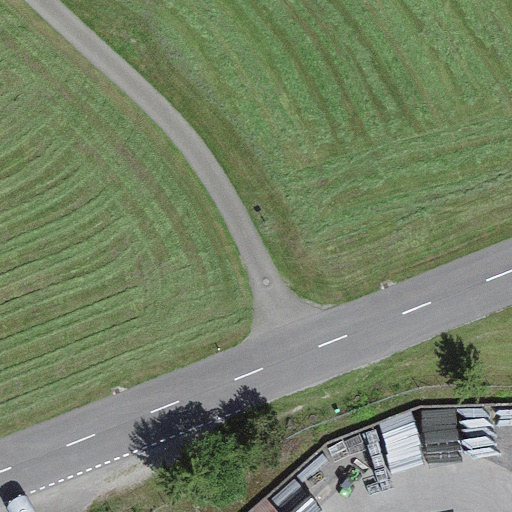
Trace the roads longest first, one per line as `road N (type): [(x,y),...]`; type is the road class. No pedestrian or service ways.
road 1 (tertiary): [(511,274),(0,476)]
road 2 (track): [(39,0),(157,106),(215,181),(296,358)]
